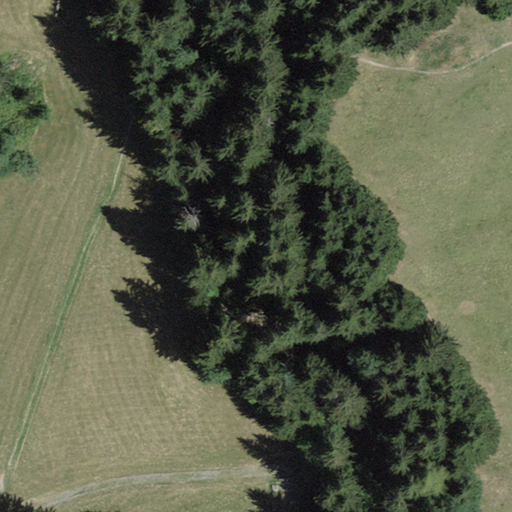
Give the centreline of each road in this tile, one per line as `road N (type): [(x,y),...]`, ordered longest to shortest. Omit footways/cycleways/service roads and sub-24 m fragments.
road 1 (track): [(0,507),(14,494),(135,101),(192,42)]
road 2 (track): [(283,511),(291,484),(274,470),(102,486),(27,511)]
